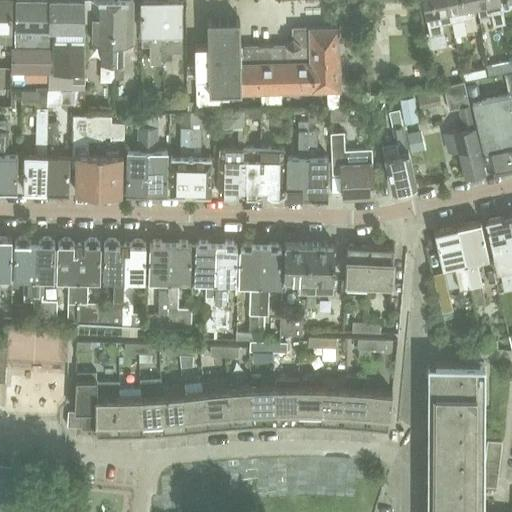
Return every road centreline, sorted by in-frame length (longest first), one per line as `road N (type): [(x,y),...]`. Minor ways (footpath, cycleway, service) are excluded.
road 1 (residential): [(0,211),(368,217),(511,187)]
road 2 (residential): [(407,511),(406,474),(389,455),(296,448),(153,458)]
